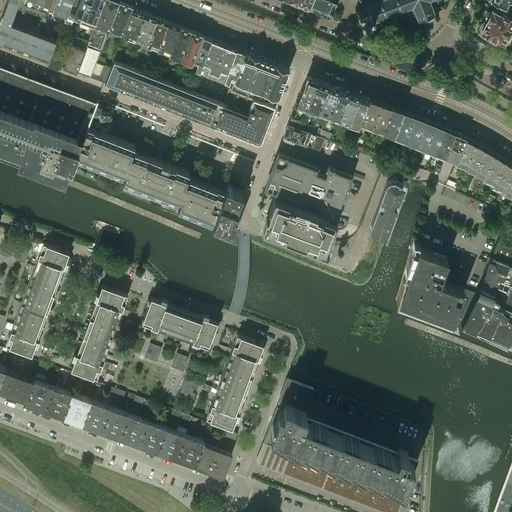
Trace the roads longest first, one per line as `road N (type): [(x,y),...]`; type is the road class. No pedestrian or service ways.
road 1 (residential): [(266,156),(247,204),(249,226),(349,262),(385,172),(442,178),(470,109)]
road 2 (residential): [(235,491),(286,349),(282,338),(88,265)]
road 3 (residential): [(266,156),(0,50)]
road 4 (residential): [(235,491),(0,406)]
road 5 (residential): [(434,45),(390,49),(267,0)]
road 6 (tertiary): [(470,109),(308,47)]
road 7 (tertiary): [(308,47),(185,0)]
